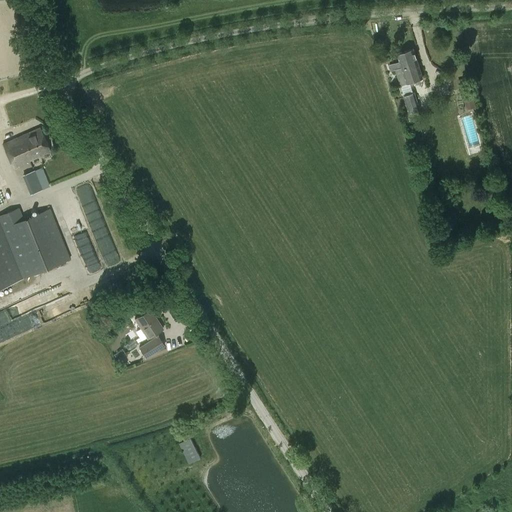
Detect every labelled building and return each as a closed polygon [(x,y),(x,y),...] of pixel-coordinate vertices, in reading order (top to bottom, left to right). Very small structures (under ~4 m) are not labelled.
[(401,67),(395,69),(400,85),(423,78),(413,49),(397,54),(400,62),(401,67)] [(458,80),(462,99),(475,97),(470,77),(458,80)] [(415,92),(403,96),(409,113),(420,110),(415,92)] [(473,97),(464,99),(466,106),(475,105),(475,104),(474,97),(473,97)] [(3,144),(14,169),(51,152),(40,128),(3,144)] [(22,175),(30,194),(42,189),(34,170),(22,175)] [(108,235),(95,187),(79,191),(92,240),(108,235)] [(0,287),(71,260),(50,208),(23,219),(19,207),(0,214),(0,287)] [(63,284),(16,304),(23,320),(13,324),(17,333),(73,308),(63,284)] [(150,309),(135,319),(141,328),(136,332),(139,337),(136,340),(137,343),(146,337),(147,339),(163,329),(150,309)] [(164,345),(163,343),(157,335),(138,347),(145,358),(164,345)] [(188,462),(200,457),(191,436),(179,441),(188,462)]
